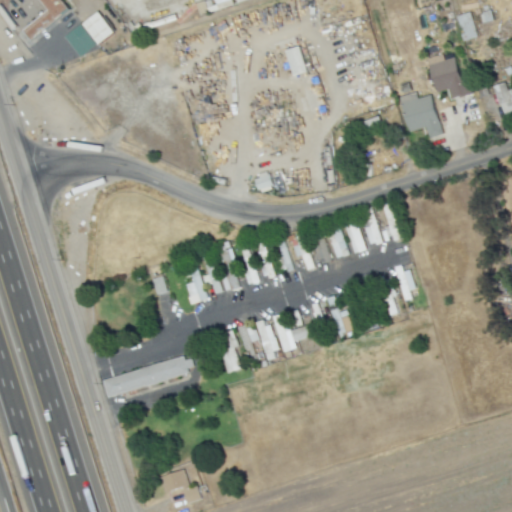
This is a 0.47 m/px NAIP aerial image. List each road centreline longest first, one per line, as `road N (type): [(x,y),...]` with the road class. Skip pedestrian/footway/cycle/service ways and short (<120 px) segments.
road 1 (residential): [(18,182),(111,165),(222,208),(273,216),(339,206),(511,148)]
road 2 (tertiary): [(18,182),(121,511)]
road 3 (motorway): [(89,511),(0,235)]
road 4 (motorway): [(0,374),(45,511)]
